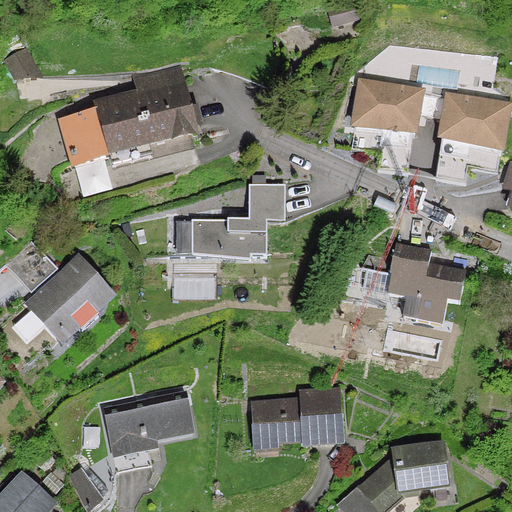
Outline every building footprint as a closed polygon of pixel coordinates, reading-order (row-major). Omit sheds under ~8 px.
[(426,95),(365,87),(358,131),(419,140),(426,95)] [(146,145),(189,134),(179,95),(99,116),(97,111),(94,111),(96,116),(60,125),(71,169),(107,159),(109,168),(149,158),(146,145)] [(511,109),(511,106),(452,99),(447,145),(507,152),(511,109)] [(253,224),(197,225),(197,260),(253,264),(253,259),(271,259),(271,224),(286,224),(286,187),(252,188),(253,224)] [(28,243),(6,264),(14,273),(36,251),(28,243)] [(351,291),(404,302),(401,320),(440,328),(445,303),(457,306),(463,274),(426,267),(429,253),(393,246),(392,253),(388,256),(391,260),(366,256),(359,271),(349,269),(334,301),(350,304),(350,297),(351,291)] [(103,299),(76,269),(32,308),(59,339),(72,327),(78,333),(96,317),(90,311),(103,299)] [(253,444),(339,439),(336,393),(298,396),(299,404),(251,407),(253,444)] [(144,443),(190,434),(183,395),(102,411),(114,473),(148,466),(144,443)] [(398,492),(445,486),(440,449),(392,456),(393,468),(390,471),(380,470),(358,490),(377,511),(383,511),(399,499),(398,492)] [(67,478),(84,511),(87,511),(99,502),(78,472),(67,478)] [(0,511),(49,511),(52,509),(18,477),(0,495),(0,511)]
